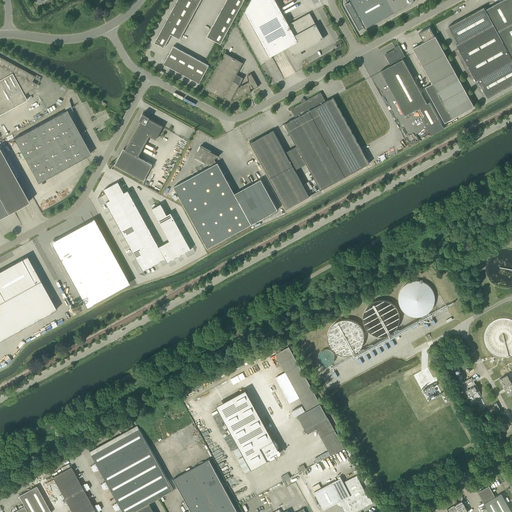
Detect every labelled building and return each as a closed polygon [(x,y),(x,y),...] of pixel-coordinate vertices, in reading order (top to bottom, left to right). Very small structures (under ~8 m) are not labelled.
[(194,12),(199,4),(192,0),(177,0),(176,3),(194,12)] [(226,0),(226,1),(240,8),(244,0),(226,0)] [(310,13),(289,24),(275,0),(251,0),(238,24),(261,64),(272,58),(271,56),(289,46),(290,48),(289,48),(293,55),(308,47),(308,46),(322,38),(318,30),(319,29),(310,13)] [(365,27),(366,28),(414,1),(413,0),(350,0),(351,1),(345,4),(359,30),(365,27)] [(478,80),(488,98),(511,84),(511,0),(502,0),(485,9),(484,6),(449,26),(458,44),(456,45),(458,49),(455,50),(457,53),(471,79),(474,77),(476,81),(478,80)] [(221,10),(235,17),(240,8),(226,1),(221,10)] [(176,3),(172,11),(189,21),(194,12),(176,3)] [(217,19),(230,26),(235,17),(221,10),(217,19)] [(172,11),(167,20),(185,30),(189,21),(172,11)] [(212,28),(225,35),(230,26),(217,19),(212,28)] [(162,29),(171,34),(180,39),(185,30),(167,20),(162,29)] [(424,42),(413,48),(432,83),(425,87),(445,122),(474,106),(435,36),(430,27),(419,33),(424,42)] [(225,35),(212,28),(207,37),(220,44),(225,35)] [(162,29),(155,42),(164,47),(171,34),(162,29)] [(173,69),(182,51),(173,46),(164,64),(173,69)] [(405,115),(417,109),(429,130),(442,123),(430,102),(427,103),(403,59),(402,59),(395,47),(396,49),(388,54),(388,59),(389,59),(389,60),(389,62),(391,62),(391,63),(391,65),(381,71),(405,115)] [(191,55),(182,51),(173,69),(181,73),(191,55)] [(225,53),(205,89),(223,98),(224,98),(230,101),(231,100),(233,101),(234,101),(231,99),(232,99),(234,100),(250,91),(251,92),(250,89),(253,88),(254,89),(258,86),(251,73),(247,76),(248,82),(239,87),(238,87),(240,84),(233,81),(243,63),(225,53)] [(191,55),(181,73),(190,78),(200,60),(191,55)] [(0,114),(0,115),(27,100),(24,94),(35,88),(37,84),(32,81),(35,76),(0,57),(0,114)] [(209,65),(200,60),(190,78),(199,83),(209,65)] [(326,101),(321,92),(291,109),(296,118),(282,125),(284,130),(287,128),(321,190),(343,178),(347,175),(369,163),(333,97),(326,101)] [(38,183),(87,156),(70,100),(69,100),(64,111),(14,138),(38,183)] [(150,136),(156,139),(163,126),(149,118),(150,117),(143,113),(139,120),(141,121),(125,149),(124,149),(123,150),(116,163),(115,165),(116,166),(144,181),(153,164),(138,156),(150,136)] [(309,196),(273,130),(250,143),(286,209),(309,196)] [(207,162),(209,167),(174,187),(208,248),(278,210),(261,179),(235,193),(218,162),(216,163),(214,159),(215,158),(212,152),(201,146),(195,157),(206,163),(207,162)] [(0,217),(29,201),(0,148),(0,217)] [(124,192),(118,181),(104,189),(110,200),(106,202),(143,271),(165,259),(167,262),(191,249),(171,212),(167,214),(161,203),(152,208),(170,241),(159,246),(128,190),(124,192)] [(33,251),(32,255),(65,317),(125,285),(97,232),(56,253),(50,242),(33,251)] [(41,280),(29,259),(29,260),(27,257),(24,258),(21,259),(22,259),(18,261),(0,270),(0,301),(0,302),(30,286),(29,286),(35,283),(41,280)] [(410,282),(405,285),(401,290),(399,295),(399,301),(401,307),(405,311),(410,315),(415,316),(421,315),(426,313),(430,309),(433,304),(434,298),(433,293),(430,288),(426,284),(421,281),(415,281),(410,282)] [(275,354),(292,384),(287,387),(289,392),(287,393),(290,398),(292,396),(294,400),(299,397),(303,405),(301,406),(304,413),(303,413),(299,407),(292,411),(295,418),(285,423),(292,436),(291,437),(293,442),(316,429),(331,455),(344,448),(289,347),(275,354)] [(511,383),(507,375),(499,379),(508,396),(511,394),(511,383)] [(472,377),(461,383),(472,404),(477,401),(477,400),(481,398),(479,394),(480,393),(472,377)] [(264,462),(280,453),(245,390),(231,398),(236,408),(222,416),(251,470),(264,462)] [(122,453),(127,462),(132,471),(156,458),(139,429),(130,434),(136,445),(122,453)] [(92,469),(122,453),(136,445),(130,434),(92,455),(96,463),(93,465),(93,464),(93,465),(91,466),(92,469)] [(174,451),(185,446),(183,442),(172,447),(174,451)] [(127,462),(122,453),(92,469),(93,469),(94,472),(96,471),(97,471),(99,469),(103,475),(127,462)] [(173,490),(156,458),(132,471),(138,482),(143,492),(149,503),(173,490)] [(237,511),(209,459),(173,479),(190,510),(185,511),(237,511)] [(102,487),(132,471),(127,462),(103,475),(106,481),(103,483),(103,484),(101,485),(102,487)] [(71,466),(53,477),(65,499),(89,485),(88,485),(87,483),(85,484),(85,483),(84,484),(81,485),(71,466)] [(114,495),(138,482),(132,471),(102,487),(102,488),(103,487),(104,490),(106,489),(107,489),(109,487),(114,495)] [(288,473),(281,477),(283,481),(290,477),(288,473)] [(319,483),(317,485),(312,487),(314,491),(314,492),(323,510),(337,503),(338,504),(342,506),(344,505),(347,511),(351,511),(370,502),(361,484),(357,475),(343,482),(341,478),(321,488),(319,483)] [(113,508),(114,508),(143,492),(138,482),(114,495),(118,502),(115,504),(114,504),(114,505),(113,506),(114,508),(113,508)] [(279,484),(269,489),(276,502),(286,497),(279,484)] [(89,485),(65,499),(70,509),(89,499),(85,491),(87,490),(88,490),(88,489),(90,488),(88,486),(89,485)] [(24,506),(14,511),(12,511),(51,511),(37,486),(19,496),(24,506)] [(478,492),(484,503),(495,497),(489,486),(478,492)] [(269,489),(254,497),(262,510),(276,502),(269,489)] [(123,511),(133,511),(149,503),(143,492),(114,508),(114,509),(114,508),(116,511),(117,510),(118,510),(121,508),(123,511)] [(501,493),(495,497),(484,503),(488,511),(509,511),(511,511),(501,493)] [(254,497),(239,505),(243,511),(258,511),(262,510),(254,497)] [(89,499),(70,509),(72,511),(89,511),(100,506),(98,504),(96,505),(96,504),(95,505),(93,506),(89,499)] [(467,511),(468,511),(464,506),(465,505),(464,503),(463,503),(462,501),(455,505),(453,505),(453,506),(447,509),(448,511),(467,511)] [(154,511),(149,503),(133,511),(154,511)]
